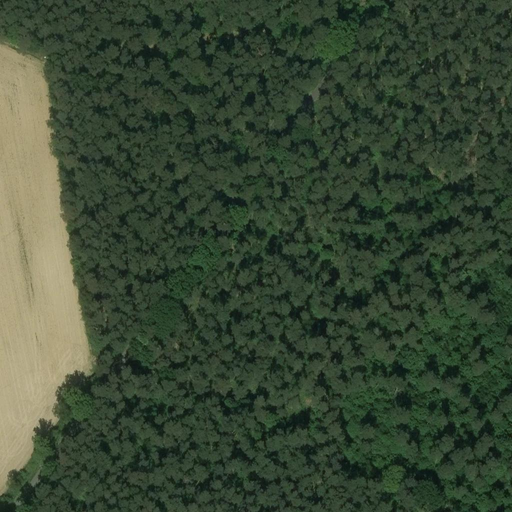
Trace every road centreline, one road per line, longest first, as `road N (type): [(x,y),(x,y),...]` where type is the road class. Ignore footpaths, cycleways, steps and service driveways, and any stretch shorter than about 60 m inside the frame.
road 1 (residential): [(385,0),(110,382)]
road 2 (unclassified): [(110,382),(14,511)]
